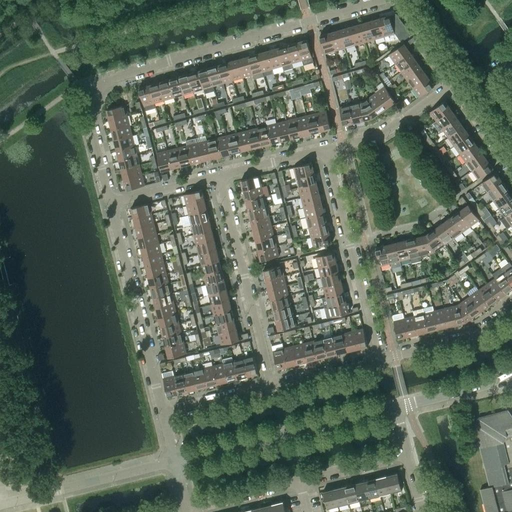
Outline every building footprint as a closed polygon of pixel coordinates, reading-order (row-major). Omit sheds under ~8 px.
[(396,14),(379,19),(384,37),(395,34),(393,27),(391,21),(398,17),(396,14)] [(398,17),(391,21),(393,27),(401,21),(398,17)] [(379,19),(369,21),(374,39),(384,37),(379,19)] [(369,21),(359,24),(365,42),(374,39),(369,21)] [(401,21),(393,27),(395,34),(405,26),(401,21)] [(359,24),(350,27),(355,45),(365,42),(359,24)] [(405,26),(395,34),(398,38),(403,35),(408,31),(405,26)] [(350,27),(340,30),(345,48),(355,45),(350,27)] [(340,30),(330,33),(335,51),(345,48),(340,30)] [(330,33),(320,36),(325,54),(335,51),(330,33)] [(307,40),(296,43),(302,61),(303,65),(313,62),(307,40)] [(296,43),(287,45),(292,63),(302,61),(296,43)] [(404,44),(389,55),(395,63),(410,53),(404,44)] [(287,45),(277,48),(282,66),(283,71),(293,68),(292,63),(287,45)] [(277,48),(267,51),(272,69),(282,66),(277,48)] [(267,51),(257,54),(262,72),(272,69),(267,51)] [(410,53),(395,63),(401,72),(416,61),(410,53)] [(257,54),(247,57),(253,75),(254,80),(264,77),(262,72),(257,54)] [(247,57),(238,60),(243,78),(253,75),(247,57)] [(238,60),(228,62),(233,80),(243,78),(238,60)] [(416,61),(401,72),(407,80),(422,69),(416,61)] [(228,62),(218,65),(223,83),(233,80),(228,62)] [(217,65),(208,68),(213,86),(223,83),(218,65),(217,65)] [(208,68),(198,71),(203,89),(204,94),(214,91),(213,86),(208,68)] [(422,69),(407,80),(413,88),(428,78),(422,69)] [(198,71),(188,74),(193,92),(203,89),(198,71)] [(188,74),(178,77),(184,95),(193,92),(188,74)] [(178,77),(169,80),(174,98),(184,95),(178,77)] [(428,78),(413,88),(419,97),(434,86),(428,78)] [(169,80),(159,82),(164,100),(174,98),(169,80)] [(159,82),(149,85),(154,103),(164,100),(159,82)] [(149,85),(139,88),(144,106),(145,110),(155,107),(156,107),(154,103),(149,85)] [(395,102),(384,87),(376,93),(387,108),(395,102)] [(387,108),(376,93),(367,99),(378,114),(387,108)] [(364,101),(360,102),(364,120),(372,119),(378,114),(367,99),(364,101)] [(445,101),(430,112),(436,121),(451,110),(445,101)] [(360,102),(350,105),(354,123),(364,120),(360,102)] [(106,110),(109,120),(127,116),(125,105),(106,110)] [(350,105),(339,107),(344,126),(354,123),(350,105)] [(436,121),(433,123),(439,131),(442,129),(457,118),(451,110),(436,121)] [(326,111),(316,113),(320,131),(331,129),(326,111)] [(316,113),(306,116),(311,134),(320,131),(316,113)] [(127,116),(109,120),(112,130),(130,126),(127,116)] [(306,116),(296,118),(301,136),(311,134),(306,116)] [(296,118),(286,121),(291,139),(301,136),(296,118)] [(457,118),(442,129),(448,137),(463,127),(457,118)] [(286,121),(276,123),(281,141),(291,139),(286,121)] [(276,123),(266,126),(271,144),(281,141),(276,123)] [(130,126),(112,130),(114,140),(132,136),(130,126)] [(266,126),(256,128),(261,146),(271,144),(266,126)] [(463,127),(448,137),(454,146),(469,135),(463,127)] [(256,128),(246,131),(251,149),(261,146),(256,128)] [(246,131),(236,133),(241,151),(251,149),(246,131)] [(236,133),(226,136),(231,154),(241,151),(236,133)] [(469,135),(454,146),(460,154),(475,143),(469,135)] [(132,136),(114,140),(116,150),(135,145),(132,136)] [(205,136),(195,138),(197,143),(201,161),(211,159),(207,141),(205,136)] [(226,136),(216,138),(221,156),(231,154),(226,136)] [(195,138),(186,141),(187,146),(191,164),(201,161),(197,143),(195,138)] [(216,138),(207,141),(211,159),(221,156),(216,138)] [(436,146),(433,143),(430,138),(426,140),(432,148),(436,146)] [(475,143),(460,154),(466,162),(481,152),(475,143)] [(135,145),(116,150),(119,160),(137,155),(135,145)] [(187,146),(177,148),(181,166),(191,164),(187,146)] [(442,154),(436,146),(432,148),(438,157),(442,154)] [(177,148),(167,150),(171,169),(181,166),(177,148)] [(167,150),(157,153),(161,171),(171,169),(167,150)] [(481,152),(466,162),(472,171),(487,160),(481,152)] [(137,155),(119,160),(121,170),(139,165),(137,155)] [(487,160),(472,171),(478,179),(493,169),(487,160)] [(311,163),(293,167),(296,178),(314,173),(311,163)] [(139,165),(121,170),(124,180),(142,175),(139,165)] [(314,173),(296,178),(298,188),(317,183),(314,173)] [(496,173),(481,184),(487,192),(502,182),(496,173)] [(142,175),(124,180),(126,190),(145,186),(142,175)] [(259,176),(241,181),(243,191),(261,186),(259,176)] [(502,182),(487,192),(493,201),(508,190),(502,182)] [(317,183),(298,188),(301,198),(319,193),(317,183)] [(261,186),(243,191),(246,201),(264,196),(261,186)] [(202,190),(184,195),(186,205),(204,201),(202,190)] [(511,195),(508,190),(493,201),(499,209),(511,199),(511,195)] [(319,193),(301,198),(303,208),(321,203),(319,193)] [(264,196),(246,201),(248,211),(266,206),(264,196)] [(511,199),(499,209),(505,217),(511,212),(511,199)] [(204,201),(186,205),(189,215),(207,211),(204,201)] [(149,203),(131,208),(134,218),(152,214),(149,203)] [(321,203),(303,208),(306,218),(324,213),(321,203)] [(468,205),(459,211),(470,226),(479,220),(468,205)] [(266,206),(248,211),(251,221),(269,216),(266,206)] [(189,215),(181,217),(183,227),(191,225),(209,221),(207,211),(189,215)] [(459,211),(451,217),(462,232),(470,226),(459,211)] [(324,213),(306,218),(308,227),(326,223),(324,213)] [(152,214),(134,218),(136,228),(154,224),(152,214)] [(269,216),(251,221),(253,231),(271,226),(269,216)] [(451,217),(442,223),(454,238),(462,232),(451,217)] [(209,221),(191,225),(194,235),(212,230),(209,221)] [(326,223),(308,227),(311,237),(329,233),(326,223)] [(442,223),(434,229),(445,244),(454,238),(442,223)] [(154,224),(136,228),(138,238),(157,234),(154,224)] [(271,226),(253,231),(256,241),(274,236),(271,226)] [(434,229),(426,235),(434,253),(445,244),(434,229)] [(212,230),(194,235),(196,245),(214,240),(212,230)] [(329,233),(311,237),(313,248),(325,245),(331,243),(329,233)] [(157,234),(138,238),(141,248),(159,244),(157,234)] [(426,235),(415,238),(420,256),(434,253),(426,235)] [(274,236),(256,241),(258,250),(276,246),(274,236)] [(415,238),(405,240),(410,258),(411,263),(421,261),(420,256),(415,238)] [(214,240),(196,245),(199,255),(217,250),(214,240)] [(405,240),(396,243),(400,261),(410,258),(405,240)] [(396,243),(386,245),(390,263),(391,268),(401,265),(400,261),(396,243)] [(159,244),(141,248),(143,258),(162,254),(159,244)] [(386,245),(375,248),(380,266),(390,263),(386,245)] [(276,246),(258,250),(261,261),(279,256),(276,246)] [(217,250),(199,255),(201,265),(219,260),(217,250)] [(316,257),(318,267),(336,263),(334,253),(316,257)] [(162,254),(143,258),(146,268),(164,263),(162,254)] [(219,260),(201,265),(203,275),(222,270),(219,260)] [(509,262),(500,268),(511,284),(511,266),(509,262)] [(164,263),(146,268),(148,278),(166,273),(164,263)] [(336,263),(318,267),(321,277),(339,273),(336,263)] [(263,270),(266,281),(284,276),(281,266),(263,270)] [(511,284),(500,268),(492,274),(495,278),(506,293),(511,288),(511,284)] [(222,270),(203,275),(206,285),(224,280),(222,270)] [(166,273),(148,278),(151,288),(169,283),(166,273)] [(339,273),(321,277),(323,287),(341,283),(339,273)] [(459,280),(457,277),(454,274),(447,279),(451,286),(459,280)] [(284,276),(266,281),(268,290),(286,286),(284,276)] [(495,278),(487,284),(497,299),(501,296),(506,293),(495,278)] [(224,280),(206,285),(209,295),(227,290),(224,280)] [(169,283),(151,288),(153,298),(171,294),(169,283)] [(341,283),(323,287),(326,297),(344,293),(341,283)] [(487,284),(478,290),(483,296),(489,305),(497,299),(487,284)] [(286,286),(268,290),(270,300),(289,296),(286,286)] [(475,286),(467,292),(470,296),(480,312),(489,305),(483,296),(478,290),(475,286)] [(227,290),(209,295),(211,305),(229,300),(227,290)] [(346,303),(344,293),(326,297),(328,307),(346,303)] [(171,294),(153,298),(156,308),(174,303),(171,294)] [(289,296),(270,300),(273,310),(291,306),(289,296)] [(469,296),(461,302),(472,317),(480,312),(470,296),(469,296)] [(229,300),(211,305),(213,315),(232,310),(229,300)] [(458,305),(453,306),(458,324),(466,322),(472,317),(461,302),(458,305)] [(174,303),(156,308),(158,318),(176,313),(174,303)] [(349,313),(346,303),(328,307),(324,308),(327,319),(349,313)] [(291,306),(273,310),(275,320),(294,316),(291,306)] [(432,306),(422,308),(428,331),(438,329),(434,311),(432,306)] [(453,306),(443,308),(448,326),(458,324),(453,306)] [(422,308),(413,311),(414,316),(418,334),(428,331),(422,308)] [(443,308),(434,311),(438,329),(448,326),(443,308)] [(232,310),(213,315),(216,325),(234,320),(232,310)] [(176,313),(158,318),(161,328),(179,323),(176,313)] [(403,313),(392,316),(393,321),(398,339),(408,336),(404,318),(403,313)] [(294,316),(275,320),(278,331),(296,326),(294,316)] [(414,316),(404,318),(408,336),(418,334),(414,316)] [(234,320),(216,325),(218,334),(237,330),(234,320)] [(179,323),(161,328),(163,338),(181,333),(179,323)] [(363,328),(353,331),(357,349),(367,347),(363,328)] [(237,330),(218,334),(221,345),(239,340),(237,330)] [(353,331),(343,333),(347,352),(357,349),(353,331)] [(181,333),(163,338),(166,348),(184,343),(181,333)] [(343,333),(333,336),(337,354),(347,352),(343,333)] [(333,336),(323,338),(327,357),(337,354),(333,336)] [(323,338),(313,341),(317,359),(327,357),(323,338)] [(313,341),(303,343),(308,361),(317,359),(313,341)] [(184,343),(166,348),(168,358),(186,353),(184,343)] [(272,346),(273,351),(277,369),(288,366),(283,348),(282,343),(272,346)] [(303,343),(293,346),(298,364),(308,361),(303,343)] [(293,346),(283,348),(288,366),(298,364),(293,346)] [(253,356),(243,358),(247,376),(258,374),(253,356)] [(243,358),(233,361),(237,379),(247,376),(243,358)] [(233,361),(223,363),(227,381),(237,379),(233,361)] [(223,363),(213,366),(218,384),(227,381),(223,363)] [(213,366),(203,368),(208,386),(218,384),(213,366)] [(203,368),(193,371),(198,389),(208,386),(203,368)] [(162,373),(163,378),(168,396),(178,394),(173,376),(172,371),(162,373)] [(193,371),(183,373),(188,391),(198,389),(193,371)] [(183,373),(173,376),(178,394),(188,391),(183,373)] [(479,447),(479,448),(503,442),(509,466),(511,465),(511,415),(508,410),(501,412),(501,413),(479,419),(476,425),(481,447),(479,447)] [(511,511),(511,465),(509,466),(503,442),(479,448),(480,448),(485,468),(485,469),(490,487),(480,489),(480,490),(481,490),(486,511),(511,511)] [(397,473),(386,476),(391,493),(402,490),(397,473)] [(386,476),(376,478),(380,496),(391,493),(386,476)] [(376,478),(365,481),(370,498),(380,496),(376,478)] [(365,481),(355,483),(359,501),(370,498),(365,481)] [(355,483),(344,486),(349,504),(359,501),(355,483)] [(344,486),(334,489),(338,506),(349,504),(344,486)] [(334,489),(323,491),(327,509),(338,506),(334,489)] [(285,511),(283,501),(272,504),(273,511),(285,511)]
